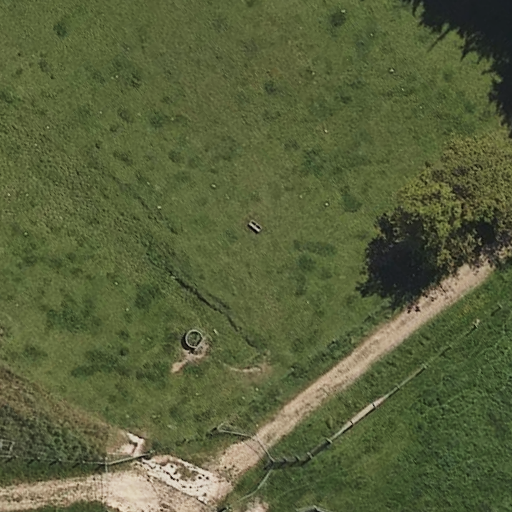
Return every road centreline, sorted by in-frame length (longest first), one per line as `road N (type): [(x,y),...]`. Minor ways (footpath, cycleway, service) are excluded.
road 1 (track): [(211,481),(511,229)]
road 2 (track): [(0,497),(211,481)]
